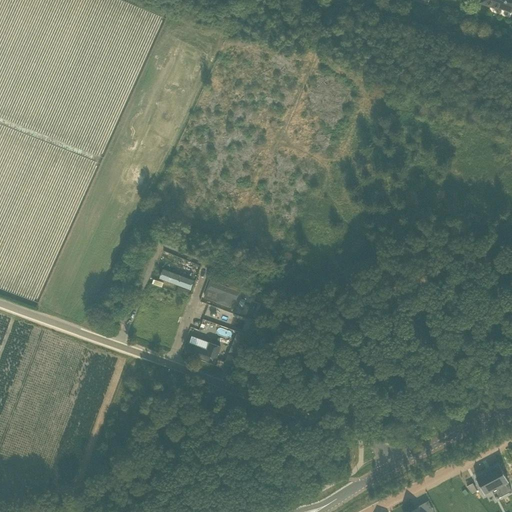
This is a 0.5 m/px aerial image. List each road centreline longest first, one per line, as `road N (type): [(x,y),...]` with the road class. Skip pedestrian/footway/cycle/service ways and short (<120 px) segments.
road 1 (unclassified): [(393,466),(369,441),(270,399),(0,302)]
road 2 (track): [(511,56),(348,2),(252,0)]
road 3 (residential): [(367,511),(511,435)]
road 4 (secondary): [(393,466),(511,403)]
